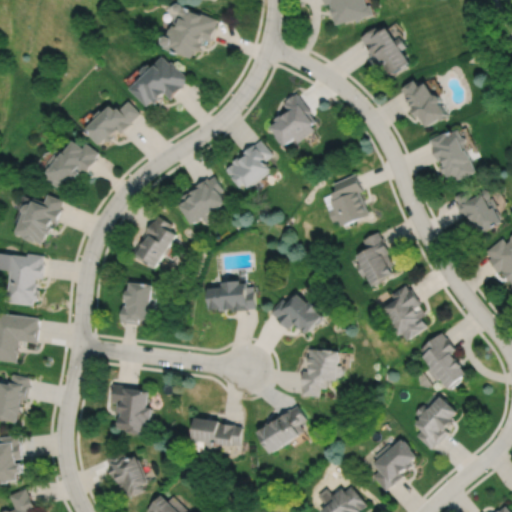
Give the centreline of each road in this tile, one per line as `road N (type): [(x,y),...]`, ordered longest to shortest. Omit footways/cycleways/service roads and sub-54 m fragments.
road 1 (residential): [(267,46),(319,70),(365,109),(438,255),(511,357),(510,429),(425,511)]
road 2 (residential): [(275,0),(265,53),(236,103),(126,189),(92,249),(63,434),(85,511)]
road 3 (residential): [(79,345),(247,366)]
